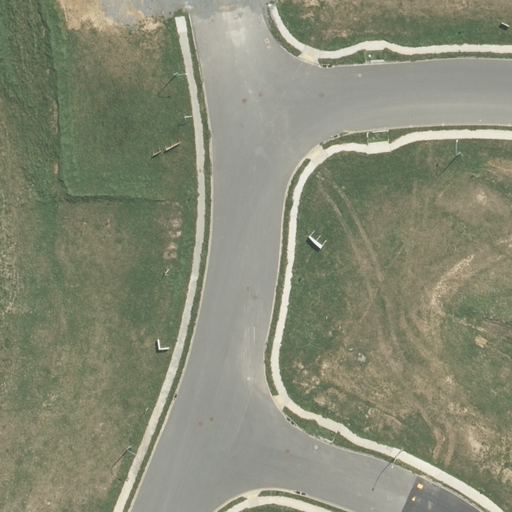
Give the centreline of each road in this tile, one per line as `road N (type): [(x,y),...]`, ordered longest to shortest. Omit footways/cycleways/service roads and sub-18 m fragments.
road 1 (residential): [(206,417),(250,233),(246,117)]
road 2 (residential): [(511,93),(396,94),(246,117)]
road 3 (residential): [(431,511),(347,468),(206,417)]
